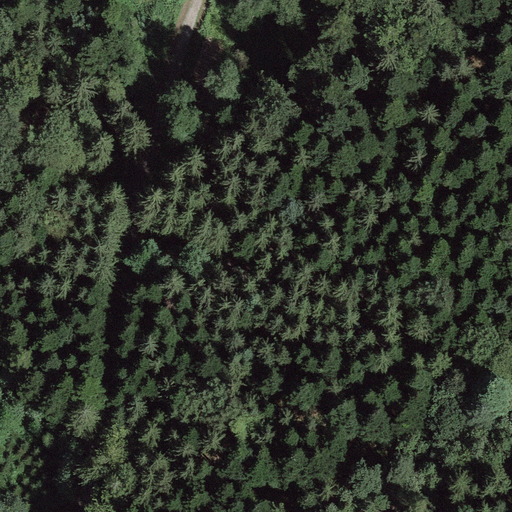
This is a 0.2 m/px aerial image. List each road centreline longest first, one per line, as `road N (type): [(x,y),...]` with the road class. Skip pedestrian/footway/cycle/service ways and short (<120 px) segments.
road 1 (track): [(80,511),(102,339),(199,0)]
road 2 (track): [(128,248),(292,303),(511,404)]
